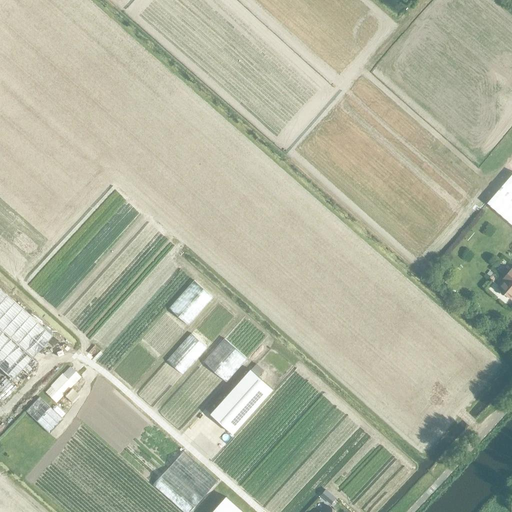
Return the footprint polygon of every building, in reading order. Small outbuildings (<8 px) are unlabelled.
[(511,223),(511,188),(506,182),(488,203),(511,223)] [(505,296),(506,295),(511,299),(511,267),(502,279),(503,280),(497,287),(500,290),(500,291),(500,293),(500,294),(501,295),(502,295),(503,296),(505,296)] [(0,288),(0,366),(16,380),(54,337),(0,288)] [(62,341),(54,350),(63,356),(71,349),(62,341)] [(251,369),(211,414),(233,434),(274,389),(251,369)] [(63,419),(39,397),(26,411),(49,433),(63,419)] [(326,490),(321,495),(331,503),(336,498),(326,490)] [(227,496),(212,511),(244,511),(228,497),(227,496)]
